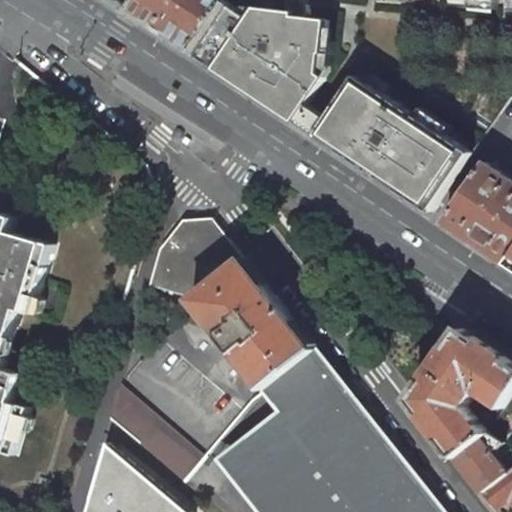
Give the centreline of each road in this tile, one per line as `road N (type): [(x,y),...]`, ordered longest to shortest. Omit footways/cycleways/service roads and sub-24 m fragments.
road 1 (residential): [(480,511),(222,191)]
road 2 (secondary): [(264,147),(511,312)]
road 3 (residential): [(13,0),(58,54),(222,191)]
road 4 (secondary): [(36,0),(264,147)]
